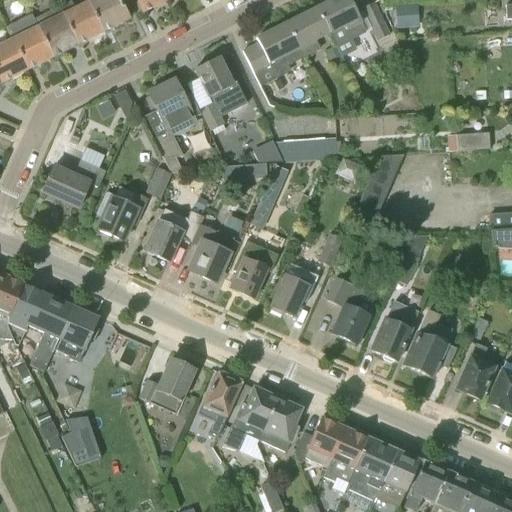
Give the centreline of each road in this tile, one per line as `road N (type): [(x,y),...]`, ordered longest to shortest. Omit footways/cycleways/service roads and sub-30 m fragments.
road 1 (residential): [(511,474),(0,242)]
road 2 (residential): [(271,0),(55,104),(0,211)]
